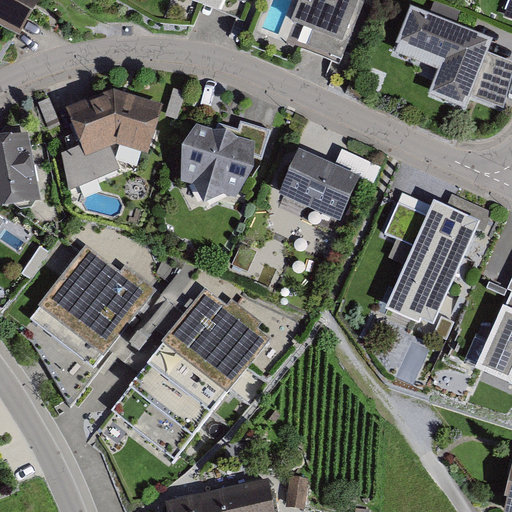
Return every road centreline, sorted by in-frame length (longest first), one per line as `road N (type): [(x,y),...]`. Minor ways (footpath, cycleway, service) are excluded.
road 1 (residential): [(0,83),(85,53),(188,52),(249,70),(484,174),(511,176)]
road 2 (residential): [(73,511),(58,471),(0,375)]
